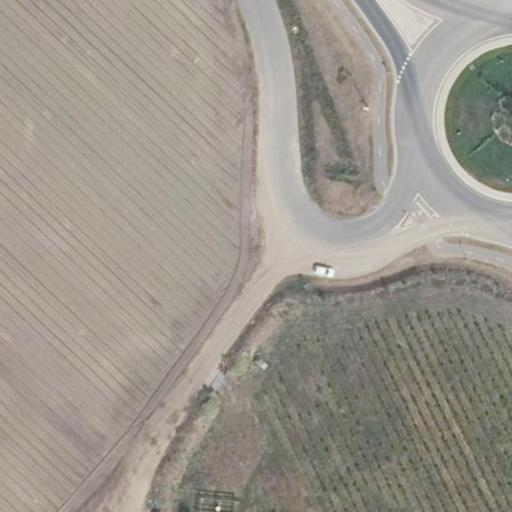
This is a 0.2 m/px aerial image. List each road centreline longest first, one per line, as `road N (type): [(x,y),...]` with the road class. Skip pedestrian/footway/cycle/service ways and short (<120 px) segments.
road 1 (track): [(299,230),(182,428),(149,511)]
road 2 (secondary): [(410,111),(422,176),(452,209),(492,226)]
road 3 (secondary): [(499,25),(440,53),(410,111)]
road 4 (secondary): [(360,0),(392,48),(410,111)]
